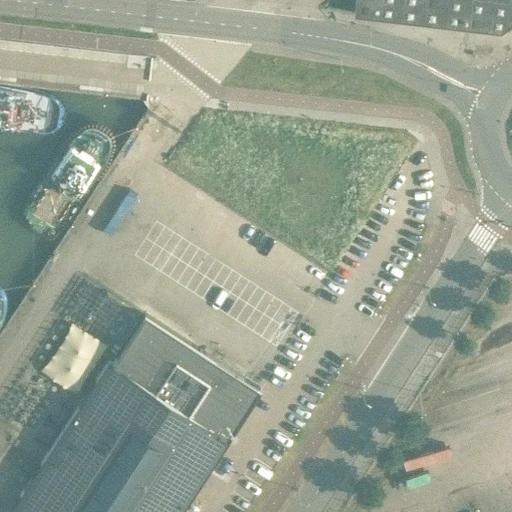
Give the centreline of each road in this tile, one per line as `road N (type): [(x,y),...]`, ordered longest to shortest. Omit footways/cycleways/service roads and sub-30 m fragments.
road 1 (unclassified): [(490,100),(375,46),(2,0)]
road 2 (unclassified): [(304,511),(510,189)]
